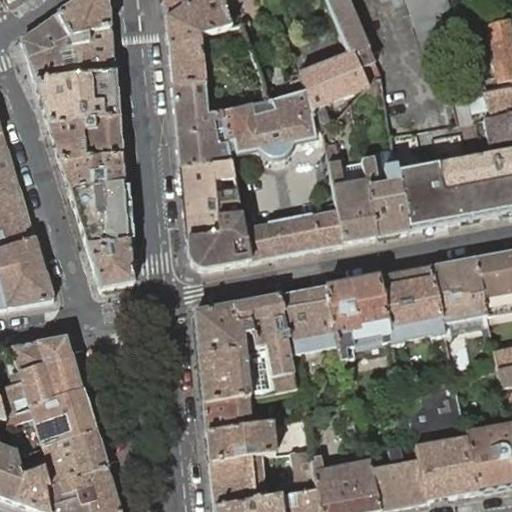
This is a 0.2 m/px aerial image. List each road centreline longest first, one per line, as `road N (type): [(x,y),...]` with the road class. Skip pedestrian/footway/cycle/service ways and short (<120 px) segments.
road 1 (residential): [(511,230),(162,304)]
road 2 (tertiary): [(134,0),(162,304)]
road 3 (residential): [(86,319),(0,43)]
road 4 (tertiary): [(162,304),(182,511)]
